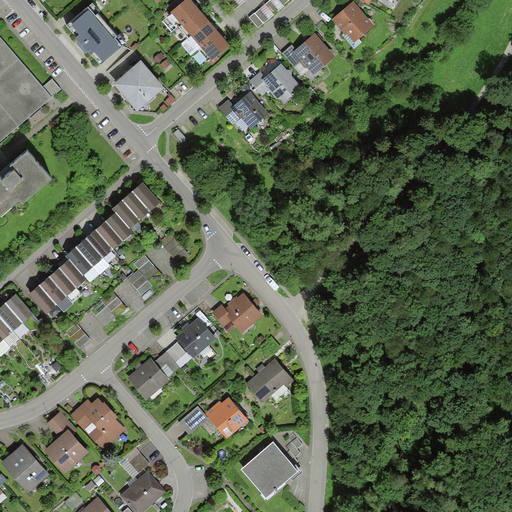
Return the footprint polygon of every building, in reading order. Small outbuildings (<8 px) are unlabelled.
[(186,0),(169,15),(179,26),(198,11),(189,0),(186,0)] [(226,0),(234,9),(239,5),(235,0),(226,0)] [(279,9),(271,0),(268,0),(265,3),(273,13),(279,9)] [(284,4),(280,0),(271,0),(279,9),(284,4)] [(349,1),(334,16),(344,26),(339,31),(353,46),(361,38),(356,33),(369,20),(358,8),(356,9),(349,1)] [(62,26),(99,68),(126,44),(89,2),(62,26)] [(273,13),(265,3),(260,7),(268,17),(273,13)] [(268,17),(260,7),(254,12),(263,22),(268,17)] [(179,26),(189,38),(208,22),(198,11),(179,26)] [(263,22),(254,12),(249,16),(257,26),(263,22)] [(331,29),(320,16),(314,22),(324,34),(331,29)] [(189,38),(199,50),(218,34),(208,22),(189,38)] [(313,68),(331,52),(313,31),(296,47),(291,42),(281,50),(292,64),(299,58),(304,64),(307,61),(313,68)] [(0,136),(60,84),(49,71),(40,79),(0,32),(0,136)] [(199,50),(209,62),(228,46),(218,34),(199,50)] [(116,83),(137,107),(162,85),(141,62),(116,83)] [(259,69),(248,77),(259,91),(269,83),(272,86),(269,88),(275,96),(278,93),(283,100),(289,95),(286,91),(297,82),(289,73),(290,68),(283,66),(280,62),(264,75),(259,69)] [(225,98),(217,105),(228,117),(238,109),(250,123),(254,119),(261,121),(261,114),(266,109),(248,89),(230,104),(225,98)] [(176,127),(172,131),(181,139),(185,135),(176,127)] [(0,212),(20,195),(23,199),(51,174),(26,146),(9,160),(12,164),(1,174),(0,173),(0,212)] [(159,196),(144,179),(133,188),(148,205),(159,196)] [(148,205),(133,188),(124,196),(138,213),(148,205)] [(138,213),(124,196),(114,205),(117,208),(129,222),(138,213)] [(129,222),(117,208),(107,217),(122,235),(132,226),(129,222)] [(122,235),(107,217),(97,225),(112,243),(122,235)] [(112,243),(97,225),(86,235),(101,253),(112,243)] [(158,238),(163,243),(173,234),(168,229),(158,238)] [(163,243),(167,248),(177,239),(173,234),(163,243)] [(101,253),(86,235),(76,243),(91,260),(100,271),(109,262),(101,253)] [(167,248),(172,253),(182,244),(177,239),(167,248)] [(91,260),(76,243),(66,252),(69,255),(81,269),(91,260)] [(172,253),(176,258),(186,249),(182,244),(172,253)] [(132,261),(137,266),(147,257),(143,252),(132,261)] [(81,269),(69,255),(59,264),(74,282),(84,273),(81,269)] [(137,266),(141,271),(152,262),(147,257),(137,266)] [(141,271),(146,276),(156,267),(152,262),(141,271)] [(74,282),(59,264),(49,272),(64,290),(74,282)] [(127,275),(131,280),(141,271),(137,266),(127,275)] [(146,276),(150,281),(161,272),(156,267),(146,276)] [(131,280),(136,285),(146,276),(141,271),(131,280)] [(64,290),(49,272),(39,281),(54,298),(64,290)] [(136,285),(140,290),(150,281),(146,276),(136,285)] [(54,298),(39,281),(29,289),(44,307),(54,298)] [(101,297),(105,302),(115,293),(111,288),(101,297)] [(228,312),(242,327),(261,309),(244,290),(227,306),(222,300),(213,308),(222,318),(228,312)] [(20,317),(31,308),(15,291),(5,300),(20,317)] [(105,302),(110,307),(120,297),(115,293),(105,302)] [(90,306),(95,311),(105,302),(101,297),(90,306)] [(110,307),(114,312),(125,302),(120,297),(110,307)] [(0,314),(10,326),(20,317),(5,300),(0,303),(0,314)] [(95,311),(100,316),(110,307),(105,302),(95,311)] [(100,316),(104,321),(114,312),(110,307),(100,316)] [(0,332),(1,334),(10,326),(0,314),(0,332)] [(174,333),(192,353),(214,334),(196,314),(174,333)] [(65,327),(69,332),(80,323),(75,318),(65,327)] [(69,332),(74,337),(84,328),(80,323),(69,332)] [(74,337),(78,342),(89,333),(84,328),(74,337)] [(0,351),(9,343),(1,334),(0,332),(0,351)] [(268,333),(258,343),(269,354),(279,344),(268,333)] [(164,362),(171,369),(179,362),(175,358),(184,350),(175,339),(153,358),(160,366),(164,362)] [(126,374),(144,394),(165,375),(147,355),(126,374)] [(262,397),(289,372),(273,355),(246,380),(262,397)] [(206,413),(224,433),(245,414),(227,395),(206,413)] [(72,411),(99,441),(108,433),(110,436),(123,424),(96,396),(91,401),(87,396),(72,411)] [(196,403),(179,418),(189,429),(206,414),(196,403)] [(48,418),(58,429),(70,419),(60,408),(48,418)] [(45,447),(63,467),(85,447),(70,431),(75,426),(70,419),(58,429),(49,438),(51,441),(45,447)] [(287,447),(283,451),(293,462),(298,457),(294,452),(299,448),(295,444),(300,440),(291,430),(286,434),(290,439),(284,443),(287,447)] [(272,438),(242,465),(265,492),(295,464),(293,462),(283,451),(272,438)] [(22,441),(2,458),(28,487),(48,470),(22,441)] [(148,459),(137,447),(126,457),(137,469),(148,459)] [(120,491),(139,511),(164,487),(145,467),(120,491)] [(76,511),(114,511),(96,493),(76,511)]
